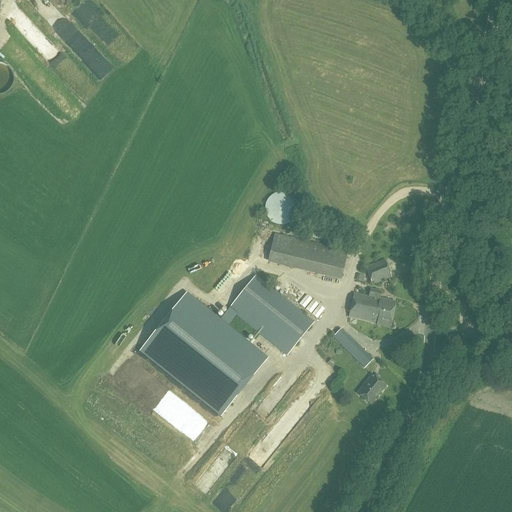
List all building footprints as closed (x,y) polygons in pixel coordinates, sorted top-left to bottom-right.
[(86,0),(67,0),(76,13),(89,4),(86,0)] [(39,49),(48,41),(15,3),(5,10),(39,49)] [(114,67),(98,51),(95,54),(98,57),(90,65),(103,78),(114,67)] [(0,94),(1,95),(4,94),(7,92),(10,89),(12,86),(13,81),(13,78),(13,73),(11,70),(9,68),(7,66),(3,64),(0,63),(0,94)] [(265,208),(265,210),(265,211),(265,213),(266,214),(266,215),(267,217),(268,218),(269,219),(270,220),(271,221),(272,222),(273,223),(274,223),(276,224),(277,224),(278,224),(280,225),(281,225),(283,225),(284,224),(285,224),(287,224),(288,223),(289,223),(290,222),(292,221),(293,220),(294,219),(294,218),(295,217),(296,215),(296,214),(297,213),(297,211),(297,210),(298,209),(297,207),(297,206),(297,204),(297,203),(296,202),(295,200),(295,199),(294,198),(293,197),(292,196),(291,195),(290,194),(288,194),(287,193),(286,193),(284,192),(283,192),(281,192),(280,192),(278,192),(277,193),(276,193),(274,194),(273,194),(272,195),(271,196),(270,197),(269,198),(268,199),(267,200),(266,202),(266,203),(265,204),(265,206),(265,207),(265,208)] [(268,262),(341,280),(348,251),(275,234),(268,262)] [(365,266),(372,285),(392,277),(385,259),(365,266)] [(232,275),(220,288),(226,293),(237,280),(232,275)] [(256,276),(228,309),(220,320),(186,293),(139,352),(221,417),(268,358),(228,326),(236,315),(287,356),(314,323),(256,276)] [(377,325),(390,328),(395,302),(379,299),(381,292),(370,289),(368,297),(354,294),(349,317),(377,323),(377,325)] [(319,319),(327,309),(310,293),(301,303),(319,319)] [(344,348),(364,369),(372,360),(350,336),(349,337),(341,329),(333,337),(337,341),(341,345),(344,348)] [(358,394),(370,404),(385,386),(372,376),(358,394)] [(261,403),(269,408),(277,396),(269,391),(261,403)] [(177,414),(175,416),(194,438),(204,428),(176,395),(159,409),(166,417),(173,410),(177,414)] [(252,409),(239,430),(251,438),(264,418),(252,409)]
